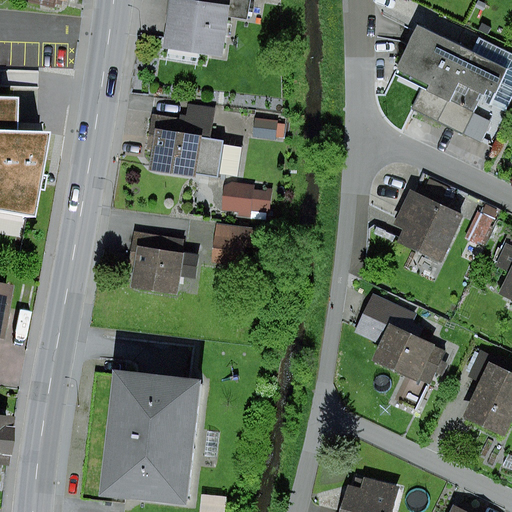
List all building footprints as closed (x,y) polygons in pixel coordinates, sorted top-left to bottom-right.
[(191,1),(186,0),(170,0),(164,48),(223,57),(230,7),(191,1)] [(191,0),(191,1),(230,7),(250,10),(251,0),(191,0)] [(481,23),(478,30),(487,35),(491,28),(481,23)] [(472,53),(417,26),(415,31),(408,45),(394,75),(421,89),(474,114),(486,89),(495,93),(490,104),(505,111),(511,96),(511,54),(479,38),(472,53)] [(474,114),(421,89),(411,109),(482,143),(492,122),(474,114)] [(21,97),(0,96),(0,207),(35,213),(50,131),(17,130),(21,97)] [(221,104),(196,100),(193,118),(159,112),(152,149),(160,150),(158,163),(228,175),(235,139),(216,136),(221,104)] [(279,120),(255,118),(253,138),(275,140),(275,138),(284,138),(286,124),(278,123),(279,120)] [(430,179),(425,190),(443,198),(448,188),(430,179)] [(223,198),(222,210),(251,213),(252,208),(253,192),(254,187),(225,184),(223,198)] [(464,215),(409,189),(393,224),(404,229),(398,242),(441,263),(464,215)] [(269,194),(253,192),(252,208),(267,210),(269,194)] [(478,212),(465,239),(476,245),(477,241),(481,243),(493,219),(478,212)] [(256,230),(222,225),(219,244),(216,260),(251,265),(256,230)] [(184,241),(134,232),(128,265),(135,266),(131,285),(174,292),(177,275),(195,278),(199,254),(183,252),(184,241)] [(511,244),(506,242),(495,265),(509,271),(499,295),(511,301),(511,244)] [(13,286),(0,283),(0,335),(3,337),(13,286)] [(374,295),(365,313),(408,333),(416,315),(374,295)] [(408,333),(365,313),(356,332),(381,344),(373,360),(419,381),(420,379),(431,384),(436,374),(442,377),(448,364),(441,361),(445,352),(434,347),(435,345),(408,333)] [(468,377),(481,383),(489,364),(493,356),(480,350),(468,377)] [(511,418),(511,374),(489,364),(481,383),(465,417),(504,435),(511,418)] [(185,504),(199,379),(117,370),(102,495),(185,504)] [(14,417),(0,415),(0,468),(8,469),(14,417)] [(511,456),(508,455),(503,466),(511,470),(511,456)] [(361,489),(348,485),(340,511),(391,511),(398,487),(364,478),(361,489)] [(201,495),(198,511),(224,511),(226,498),(201,495)]
